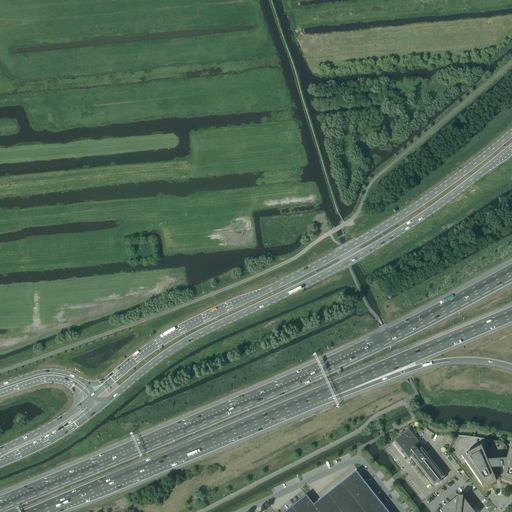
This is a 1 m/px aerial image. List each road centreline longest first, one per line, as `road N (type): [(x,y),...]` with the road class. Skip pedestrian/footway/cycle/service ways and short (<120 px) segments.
road 1 (motorway): [(511,274),(273,392),(0,506)]
road 2 (primary): [(511,133),(376,231),(172,335),(95,394)]
road 3 (primary): [(98,407),(200,332),(402,229),(511,147)]
road 4 (motorway): [(37,511),(324,392)]
road 5 (motorway): [(324,392),(511,313)]
road 6 (motorway): [(324,392),(450,359),(511,366)]
road 7 (residential): [(403,511),(358,458),(260,503)]
